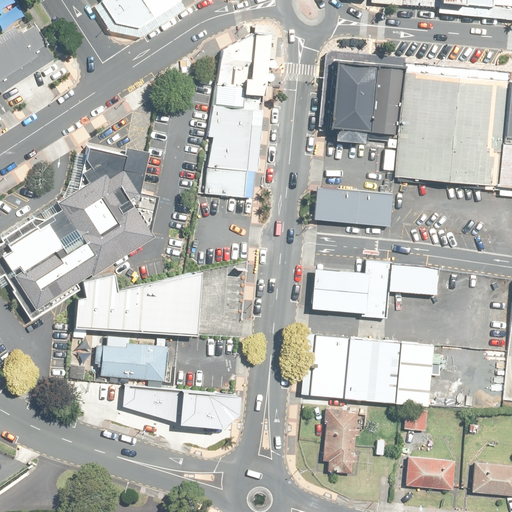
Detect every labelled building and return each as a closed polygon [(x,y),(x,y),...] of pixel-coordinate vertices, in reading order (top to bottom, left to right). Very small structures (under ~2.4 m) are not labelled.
[(126,35),(146,22),(132,0),(90,0),(85,3),(102,31),(126,35)] [(173,3),(170,0),(132,0),(146,22),(173,3)] [(0,34),(0,89),(44,62),(20,23),(0,34)] [(245,95),(258,96),(266,38),(253,36),(222,52),(217,92),(245,95)] [(392,61),(326,55),(318,128),(385,134),(392,61)] [(491,79),(393,69),(382,176),(480,185),(491,79)] [(511,81),(497,80),(492,129),(511,130),(511,81)] [(248,199),(258,96),(217,92),(205,194),(248,199)] [(511,142),(491,140),(487,183),(511,185),(511,142)] [(79,145),(76,158),(81,165),(73,170),(80,180),(0,230),(0,292),(16,317),(76,279),(147,234),(143,227),(150,195),(131,191),(140,150),(118,145),(117,152),(79,145)] [(388,195),(314,187),(311,219),(385,227),(388,195)] [(426,269),(380,265),(378,290),(424,294),(426,269)] [(379,275),(307,269),(303,313),(376,319),(379,275)] [(68,298),(67,325),(189,333),(192,270),(107,288),(104,273),(76,279),(78,295),(68,298)] [(431,318),(387,314),(385,338),(429,341),(431,318)] [(511,315),(500,410),(511,411),(511,315)] [(432,344),(303,331),(297,394),(426,407),(432,344)] [(97,344),(95,373),(164,378),(166,349),(97,344)] [(231,397),(120,384),(117,405),(169,421),(212,427),(228,414),(231,397)] [(362,411),(326,409),(322,460),(327,460),(326,471),(353,473),(356,435),(360,435),(362,411)] [(427,411),(404,410),(403,429),(426,430),(427,411)] [(455,461),(407,458),(405,486),(453,490),(455,461)] [(511,465),(474,462),(471,492),(511,495),(511,465)]
